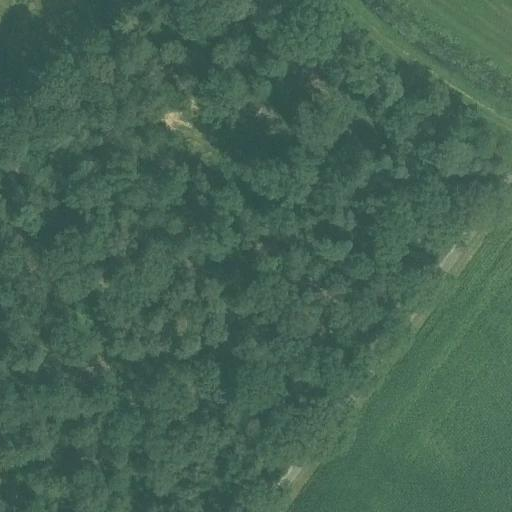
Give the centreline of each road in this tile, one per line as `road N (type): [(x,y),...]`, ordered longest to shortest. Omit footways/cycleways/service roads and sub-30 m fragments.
road 1 (track): [(511,146),(330,0),(106,0),(0,108)]
road 2 (unclassified): [(267,511),(511,180)]
